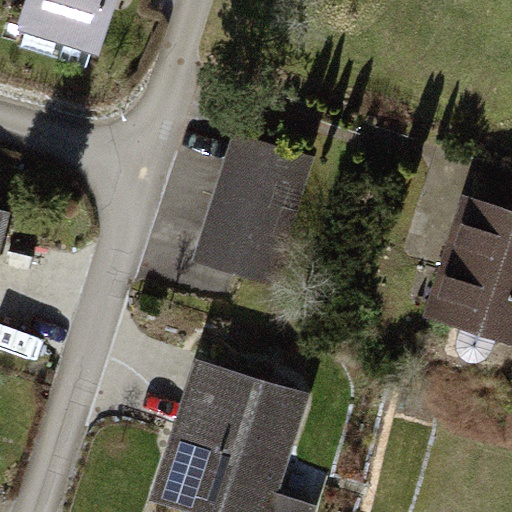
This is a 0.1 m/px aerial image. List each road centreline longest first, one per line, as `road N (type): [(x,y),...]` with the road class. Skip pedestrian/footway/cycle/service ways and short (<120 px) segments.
road 1 (residential): [(148,160),(40,511)]
road 2 (unclassified): [(199,0),(148,160)]
road 3 (residential): [(0,117),(148,160)]
